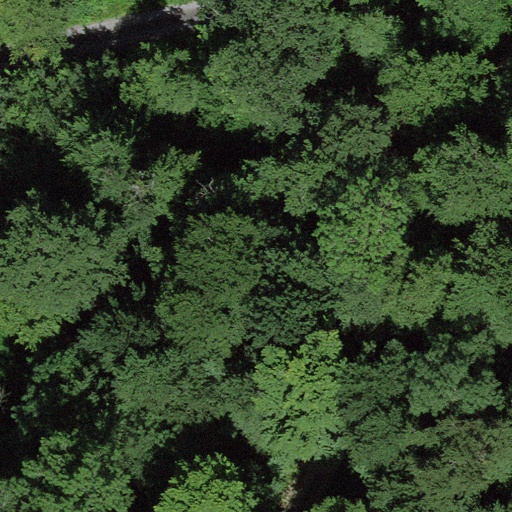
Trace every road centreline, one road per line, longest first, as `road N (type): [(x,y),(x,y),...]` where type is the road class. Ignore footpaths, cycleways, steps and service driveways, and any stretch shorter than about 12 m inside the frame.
road 1 (track): [(302,511),(310,480),(408,328),(511,237)]
road 2 (track): [(0,55),(272,0)]
